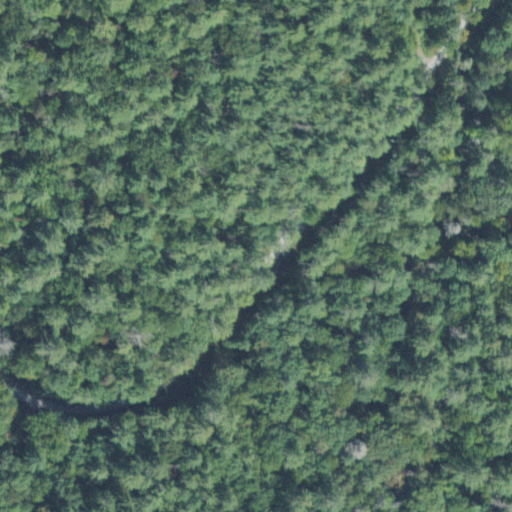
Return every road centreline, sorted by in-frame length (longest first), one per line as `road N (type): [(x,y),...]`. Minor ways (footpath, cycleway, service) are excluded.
road 1 (residential): [(0,374),(71,408),(121,404),(180,376),(487,0)]
road 2 (track): [(320,203),(231,0)]
